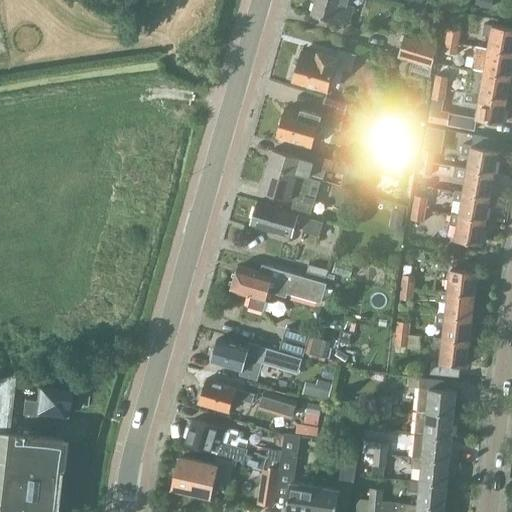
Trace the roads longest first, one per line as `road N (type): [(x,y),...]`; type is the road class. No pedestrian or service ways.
road 1 (secondary): [(125,511),(153,375),(261,0)]
road 2 (residential): [(494,511),(511,319)]
